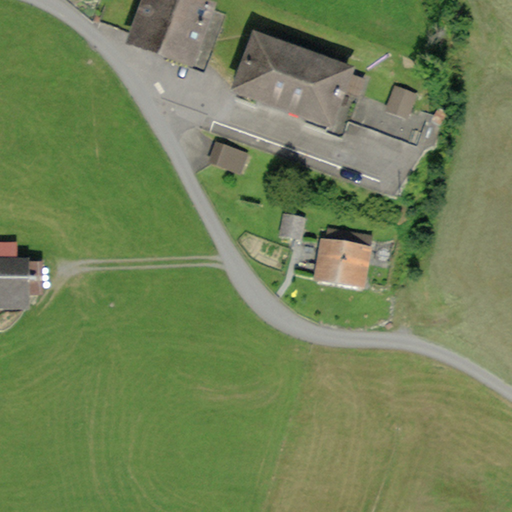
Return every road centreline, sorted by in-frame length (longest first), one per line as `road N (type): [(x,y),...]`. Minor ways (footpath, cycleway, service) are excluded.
road 1 (residential): [(511,395),(446,356),(401,342),(308,332),(269,308),(235,268),(119,62),(43,0)]
road 2 (track): [(56,276),(235,268)]
